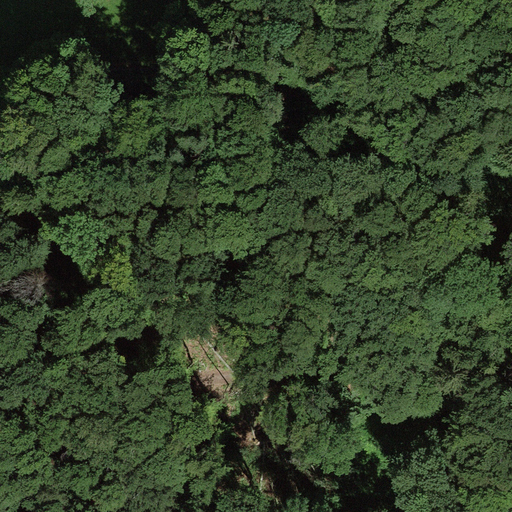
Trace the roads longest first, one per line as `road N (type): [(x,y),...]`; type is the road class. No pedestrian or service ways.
road 1 (track): [(0,151),(74,210),(232,294),(310,320)]
road 2 (track): [(175,0),(35,182)]
road 3 (track): [(310,320),(511,393)]
